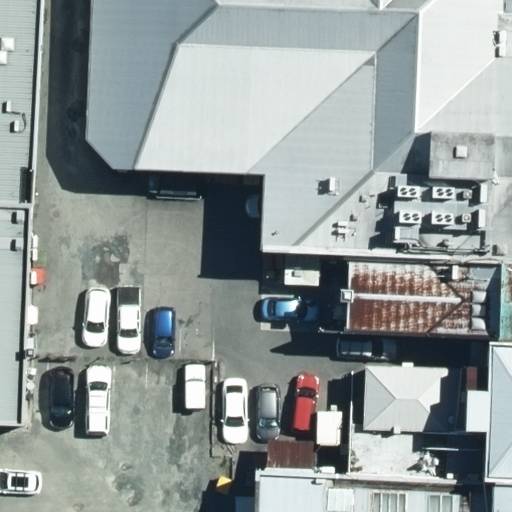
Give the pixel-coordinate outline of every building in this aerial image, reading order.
[(0,0),(0,199),(41,201),(48,0),(0,0)] [(511,0),(96,0),(92,177),(273,181),(271,252),(355,254),(511,259),(511,0)] [(0,199),(0,423),(34,425),(36,361),(41,201),(0,199)] [(511,333),(511,259),(355,254),(353,328),(492,332),(511,333)] [(511,474),(511,333),(492,332),(489,474),(511,474)] [(511,511),(511,474),(489,474),(241,466),(239,511),(511,511)]
